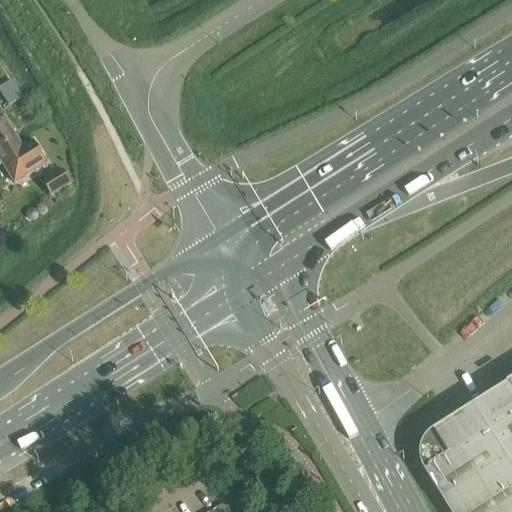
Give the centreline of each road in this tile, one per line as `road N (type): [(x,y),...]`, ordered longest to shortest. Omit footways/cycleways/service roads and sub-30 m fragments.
road 1 (primary): [(511,63),(236,230)]
road 2 (primary): [(271,275),(511,118)]
road 3 (primary): [(0,447),(238,296)]
road 4 (unclassified): [(190,188),(136,87),(268,0)]
road 5 (primary): [(208,248),(0,385)]
road 6 (secondary): [(238,296),(360,511)]
road 7 (secondary): [(359,424),(271,275)]
